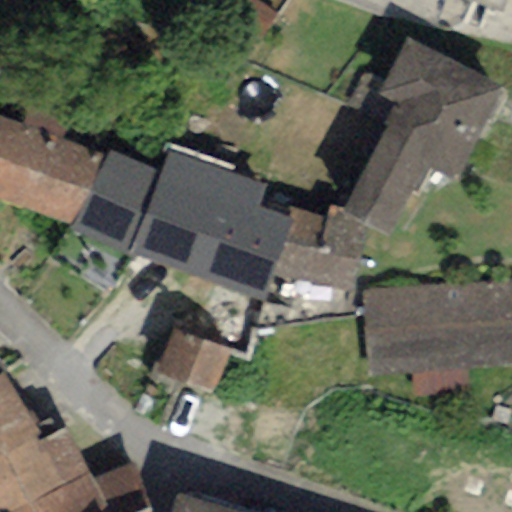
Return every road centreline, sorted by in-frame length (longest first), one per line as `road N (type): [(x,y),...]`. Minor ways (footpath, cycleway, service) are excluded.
road 1 (residential): [(0,305),(168,463)]
road 2 (residential): [(168,463),(311,511)]
